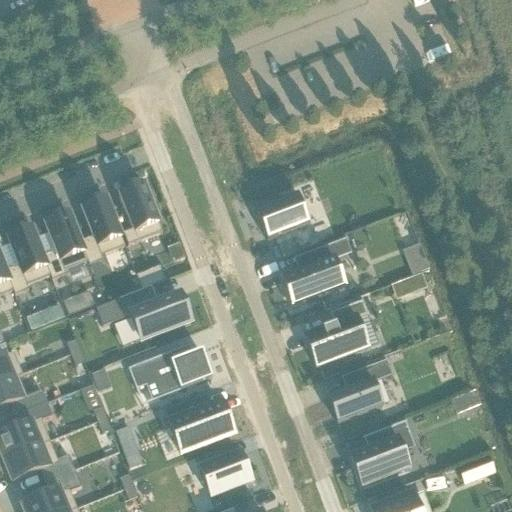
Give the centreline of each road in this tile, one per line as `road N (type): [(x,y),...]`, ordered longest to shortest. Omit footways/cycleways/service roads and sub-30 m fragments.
road 1 (residential): [(166,72),(335,511)]
road 2 (residential): [(158,151),(297,511)]
road 3 (tertiary): [(166,72),(354,0)]
road 4 (residential): [(0,214),(158,151)]
road 5 (tertiary): [(0,137),(134,85)]
road 6 (tertiary): [(114,36),(0,84)]
